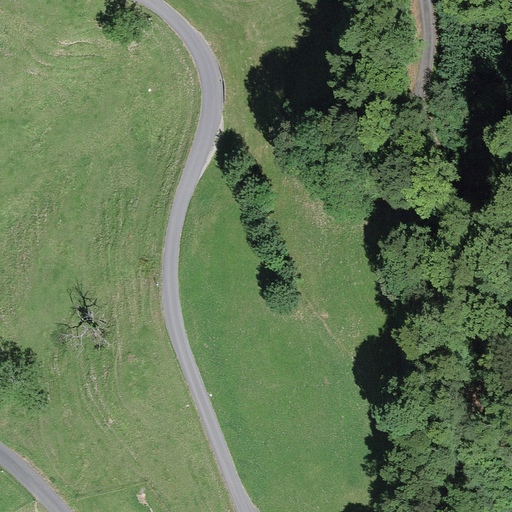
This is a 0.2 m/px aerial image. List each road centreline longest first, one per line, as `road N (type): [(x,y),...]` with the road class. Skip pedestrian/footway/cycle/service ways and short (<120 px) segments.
road 1 (residential): [(145,0),(191,39),(211,74),(214,106),(176,219),(173,292),(188,365),(246,511)]
road 2 (track): [(462,511),(448,444),(449,210),(426,0)]
